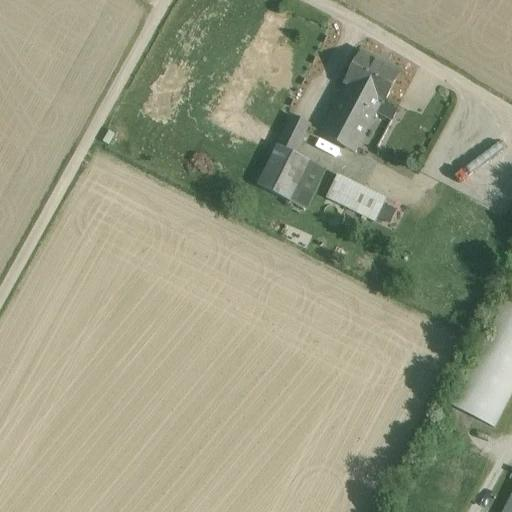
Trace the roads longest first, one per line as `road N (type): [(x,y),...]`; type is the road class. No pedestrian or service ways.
road 1 (unclassified): [(0,299),(166,0)]
road 2 (unclassified): [(312,0),(511,110)]
